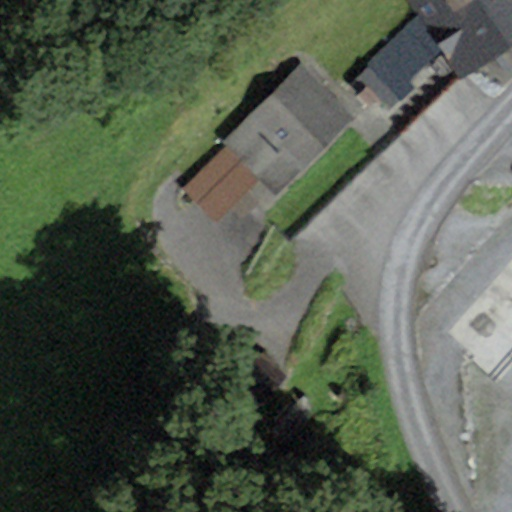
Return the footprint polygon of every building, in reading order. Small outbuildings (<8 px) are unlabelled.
[(511,0),(414,0),(410,3),(419,15),(411,23),(459,72),(502,41),(511,33),(511,0)] [(411,23),(336,98),(337,99),(336,100),(341,105),(334,112),(344,121),(300,165),(286,151),(260,177),(257,174),(239,192),(287,241),(459,72),(411,23)] [(336,100),(337,99),(336,98),(307,69),(299,77),(297,75),(227,145),(257,174),(260,177),(286,151),(300,165),(344,121),(334,112),(341,105),(336,100)] [(227,145),(183,189),(213,218),(239,192),(257,174),(227,145)] [(496,376),(511,358),(511,260),(448,333),(496,376)] [(276,372),(241,347),(228,365),(249,380),(246,385),(260,395),(276,372)] [(157,511),(187,511),(191,496),(162,490),(157,511)]
